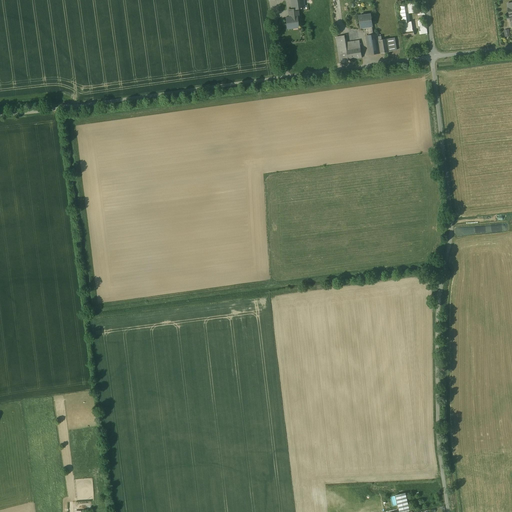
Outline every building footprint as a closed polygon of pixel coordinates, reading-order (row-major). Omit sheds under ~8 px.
[(303,1),(290,3),(291,10),(298,9),(304,8),(303,1)] [(291,10),(288,10),(288,18),(285,18),(286,29),(298,28),(297,17),(299,17),(298,9),(291,10)] [(371,14),(359,16),(361,28),(367,27),(368,35),(373,35),(372,26),(373,26),(371,14)] [(368,35),(366,36),(368,45),(379,44),(378,40),(378,34),(373,35),(368,35)] [(345,35),(336,37),(340,63),(349,62),(346,43),(345,35)] [(379,44),(368,45),(369,55),(390,52),(388,40),(388,39),(378,40),(379,44)] [(359,41),(346,43),(349,60),(362,58),(360,46),(359,41)] [(394,494),(398,511),(409,509),(405,491),(394,494)]
